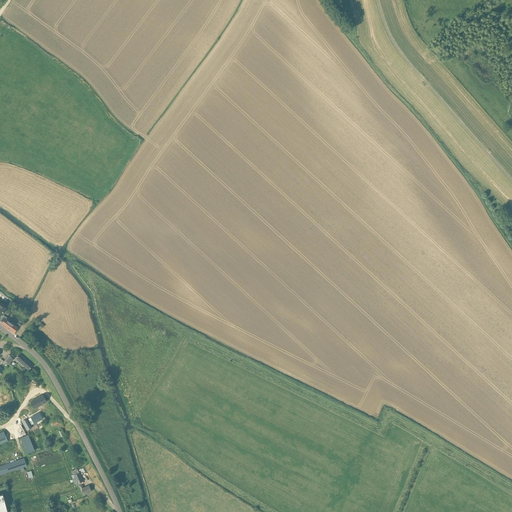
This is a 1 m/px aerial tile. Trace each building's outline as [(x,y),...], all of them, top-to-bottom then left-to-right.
[(3,315),(0,319),(0,320),(2,323),(1,324),(14,333),(17,329),(18,328),(6,319),(7,317),(3,315)] [(19,354),(16,358),(15,359),(22,366),(23,365),(29,370),(33,365),(20,353),(20,354),(19,353),(19,354)] [(0,364),(1,365),(2,364),(5,367),(9,364),(13,359),(10,356),(4,361),(1,359),(0,360),(0,364)] [(43,395),(32,402),(33,406),(35,408),(47,401),(43,395)] [(39,413),(28,419),(32,425),(43,419),(39,413)] [(22,422),(27,431),(32,428),(26,419),(22,422)] [(21,434),(22,437),(20,438),(27,453),(35,450),(27,431),(21,434)] [(0,474),(27,466),(24,458),(0,466),(0,474)] [(74,476),(75,478),(72,479),(75,485),(78,483),(78,484),(83,481),(77,469),(71,472),(72,474),(73,473),(74,476)] [(82,485),(80,486),(81,489),(82,489),(85,494),(92,491),(89,485),(83,488),(82,485)]
